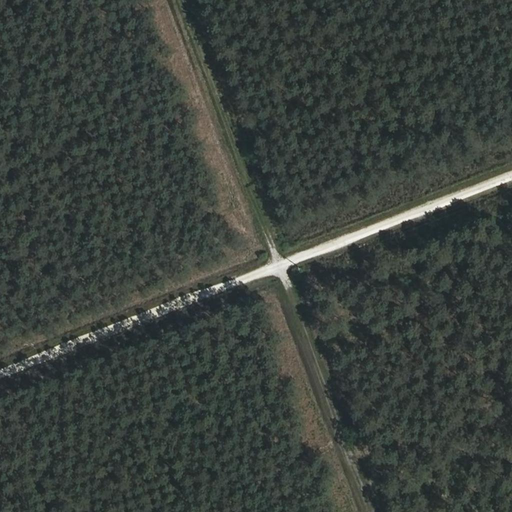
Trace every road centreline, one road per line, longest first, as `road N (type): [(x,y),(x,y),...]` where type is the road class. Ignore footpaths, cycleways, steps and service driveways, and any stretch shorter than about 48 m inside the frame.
road 1 (track): [(0,379),(511,178)]
road 2 (track): [(367,511),(178,0)]
